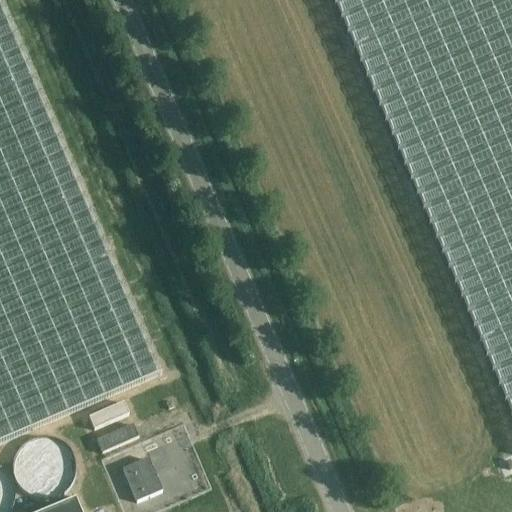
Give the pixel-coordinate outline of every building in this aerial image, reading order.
[(511,0),(333,0),(511,416),(511,0)] [(0,4),(0,446),(160,377),(0,4)] [(123,405),(88,420),(94,433),(129,418),(123,405)] [(102,456),(139,440),(133,427),(97,443),(102,456)] [(81,477),(81,470),(81,464),(79,459),(76,453),(73,448),(68,444),(61,440),(52,438),(45,438),(39,440),(33,443),(28,446),(23,451),(20,457),(18,463),(17,470),(18,477),(20,483),(23,488),(27,493),(31,496),(36,500),(41,501),(48,502),(54,502),(61,500),(66,497),(72,493),(76,488),(79,483),(81,477)] [(148,463),(124,473),(138,505),(162,495),(148,463)] [(19,504),(20,497),(19,491),(17,485),(14,479),(10,473),(4,469),(0,467),(0,511),(15,511),(17,510),(19,504)] [(74,505),(55,511),(78,511),(73,498),(71,499),(74,505)]
